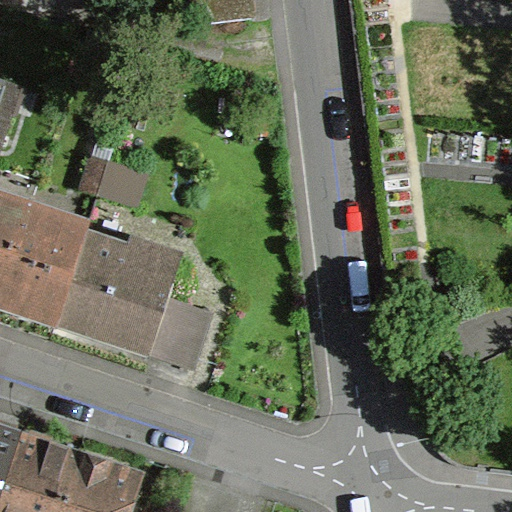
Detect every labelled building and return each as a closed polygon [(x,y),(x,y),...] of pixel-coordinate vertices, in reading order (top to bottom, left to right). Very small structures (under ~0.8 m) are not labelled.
[(254,18),(252,0),(188,0),(190,23),(254,18)] [(0,115),(10,84),(0,81),(0,115)] [(79,189),(97,195),(109,160),(90,154),(79,189)] [(148,172),(109,160),(97,195),(136,208),(148,172)] [(91,223),(7,196),(0,217),(0,311),(56,329),(91,223)] [(130,243),(93,231),(56,329),(151,358),(194,372),(214,313),(172,297),(184,253),(130,237),(130,243)] [(0,489),(21,425),(0,418),(0,489)] [(60,511),(83,446),(21,425),(0,489),(0,511),(60,511)] [(128,511),(144,466),(83,446),(60,511),(128,511)]
